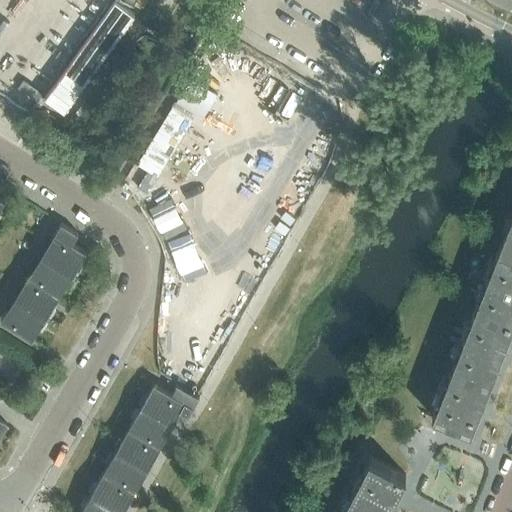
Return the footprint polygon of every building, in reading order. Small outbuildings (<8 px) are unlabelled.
[(511,212),(501,242),(511,246),(511,212)] [(1,319),(32,339),(86,252),(72,243),(78,233),(61,223),(1,319)] [(476,304),(502,315),(511,319),(511,246),(501,242),(476,304)] [(511,326),(511,319),(502,315),(476,304),(453,364),(491,379),(500,357),(505,358),(508,349),(504,347),(511,326)] [(481,406),(491,380),(452,364),(432,416),(471,432),(476,417),(482,417),(485,408),(481,406)] [(154,383),(79,511),(115,511),(152,448),(157,451),(163,440),(162,440),(160,445),(155,442),(176,406),(181,409),(189,414),(199,396),(198,395),(181,386),(180,387),(182,387),(177,396),(172,393),(154,383)] [(0,420),(0,439),(9,425),(0,420)] [(338,511),(385,511),(388,508),(392,510),(397,502),(393,499),(406,475),(369,455),(338,511)]
